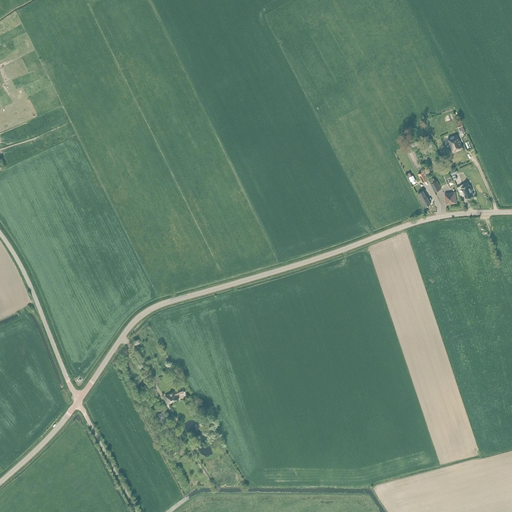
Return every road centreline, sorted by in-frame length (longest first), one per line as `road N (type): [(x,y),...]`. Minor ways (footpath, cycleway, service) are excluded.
road 1 (tertiary): [(77,399),(131,324),(158,305),(431,218),(511,212)]
road 2 (unclassified): [(77,399),(0,233)]
road 3 (unclassified): [(136,511),(77,399)]
